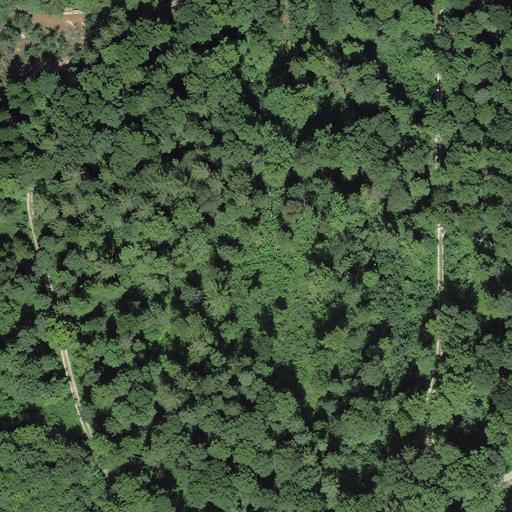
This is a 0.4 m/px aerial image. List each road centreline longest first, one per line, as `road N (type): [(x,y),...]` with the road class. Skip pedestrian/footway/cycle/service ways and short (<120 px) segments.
road 1 (track): [(108,511),(24,205),(33,157),(142,10),(159,1),(204,0)]
road 2 (track): [(444,0),(439,332),(429,427),(443,458),(461,473),(511,482)]
road 3 (track): [(275,0),(353,132),(428,415)]
road 4 (track): [(142,10),(65,25),(30,19),(8,0)]
